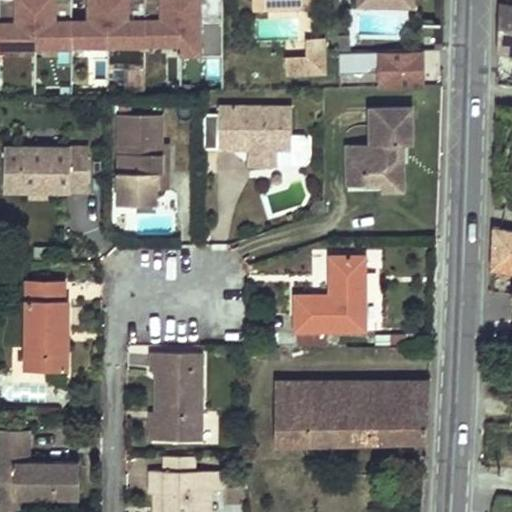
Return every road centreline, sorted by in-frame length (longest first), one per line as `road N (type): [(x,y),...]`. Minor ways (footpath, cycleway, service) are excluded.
road 1 (secondary): [(450,511),(471,0)]
road 2 (residential): [(111,511),(115,339),(176,290)]
